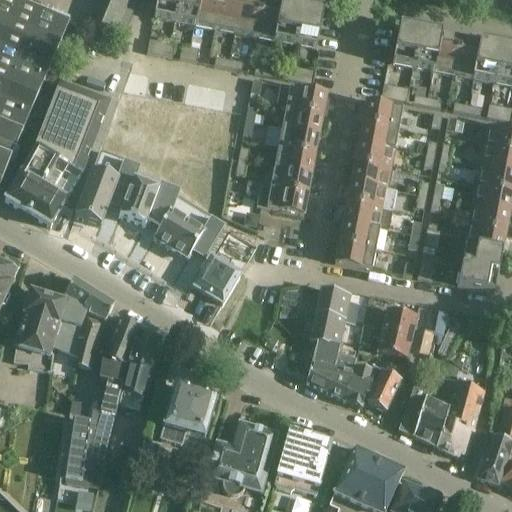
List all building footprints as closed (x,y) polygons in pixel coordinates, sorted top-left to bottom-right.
[(0,0),(0,186),(10,162),(21,135),(68,24),(11,0),(0,0)] [(122,39),(138,0),(103,0),(93,27),(122,39)] [(194,29),(199,0),(156,0),(153,21),(194,29)] [(199,0),(194,29),(214,33),(220,0),(199,0)] [(220,0),(214,33),(234,37),(241,0),(240,0),(220,0)] [(234,37),(254,41),(261,4),(241,0),(234,37)] [(254,41),(274,45),(281,8),(261,4),(254,41)] [(322,16),(281,8),(274,45),(315,52),(322,16)] [(432,75),(439,38),(398,30),(391,67),(432,75)] [(439,38),(432,75),(452,79),(459,42),(439,38)] [(472,83),(479,46),(459,42),(452,79),(472,83)] [(146,57),(155,59),(157,45),(149,43),(146,57)] [(163,60),(166,46),(157,45),(155,59),(163,60)] [(166,46),(163,60),(171,62),(174,48),(166,46)] [(511,52),(479,46),(472,83),(511,90),(511,52)] [(187,65),(190,51),(181,50),(179,63),(187,65)] [(198,53),(190,51),(187,65),(196,66),(198,53)] [(227,73),(229,64),(215,61),(214,70),(227,73)] [(229,64),(227,73),(241,75),(242,67),(229,64)] [(267,80),(269,72),(255,69),(254,78),(267,80)] [(296,85),(298,72),(290,70),(287,84),(296,85)] [(269,72),(267,80),(281,83),(282,74),(269,72)] [(304,87),(307,73),(298,72),(296,85),(304,87)] [(315,75),(307,73),(304,87),(312,89),(315,75)] [(259,99),(261,85),(253,84),(250,97),(259,99)] [(36,153),(4,204),(49,231),(80,180),(110,105),(60,86),(33,151),(36,153)] [(380,102),(389,103),(391,89),(383,88),(380,102)] [(279,89),(275,109),(285,112),(322,118),(326,97),(312,95),(289,90),(279,89)] [(397,105),(400,91),(391,89),(389,103),(397,105)] [(400,91),(397,105),(406,106),(408,93),(400,91)] [(414,100),(413,108),(426,110),(427,103),(414,100)] [(427,103),(426,110),(439,113),(440,105),(427,103)] [(361,126),(398,133),(402,112),(365,105),(361,126)] [(454,107),(453,115),(466,118),(467,110),(454,107)] [(494,123),(497,110),(488,108),(486,122),(494,123)] [(467,110),(466,118),(479,120),(480,112),(467,110)] [(502,125),(505,111),(497,110),(494,123),(502,125)] [(248,111),(245,125),(254,126),(256,113),(248,111)] [(511,120),(511,112),(505,111),(502,125),(511,127),(511,120)] [(318,138),(322,118),(285,112),(281,131),(318,138)] [(431,132),(439,133),(442,119),(433,118),(431,132)] [(448,121),(445,135),(453,136),(456,122),(448,121)] [(254,126),(245,125),(242,138),(251,140),(254,126)] [(395,153),(398,133),(361,126),(357,146),(395,153)] [(484,149),(511,154),(511,132),(488,128),(484,149)] [(281,131),(277,152),(314,158),(318,138),(281,131)] [(391,173),(395,153),(357,146),(353,166),(391,173)] [(428,146),(425,159),(434,160),(437,147),(428,146)] [(443,148),(440,162),(448,163),(451,150),(443,148)] [(511,175),(511,154),(484,149),(480,169),(511,175)] [(240,151),(237,165),(246,166),(248,153),(240,151)] [(277,152),(273,172),(310,179),(314,158),(277,152)] [(99,154),(73,223),(75,223),(83,226),(99,232),(100,231),(108,210),(121,215),(137,173),(124,168),(125,164),(99,154)] [(425,159),(423,172),(431,174),(434,160),(425,159)] [(440,162),(437,175),(446,176),(448,163),(440,162)] [(243,180),(246,166),(237,165),(235,178),(243,180)] [(387,193),(391,173),(353,166),(349,186),(387,193)] [(511,175),(480,169),(476,189),(511,196),(511,175)] [(273,172),(270,192),(306,199),(310,179),(273,172)] [(118,222),(117,224),(120,225),(143,234),(144,232),(146,227),(158,234),(170,214),(177,196),(160,190),(161,186),(137,177),(138,173),(137,173),(121,215),(118,222)] [(418,199),(426,201),(429,187),(420,185),(418,199)] [(346,206),(392,215),(396,196),(387,194),(387,193),(349,186),(346,206)] [(302,219),(306,199),(270,192),(247,187),(245,196),(259,199),(256,211),(302,219)] [(435,188),(432,202),(441,203),(443,190),(435,188)] [(511,196),(476,189),(472,209),(509,216),(511,198),(511,196)] [(153,243),(152,245),(166,253),(165,254),(172,258),(173,257),(187,266),(187,264),(191,257),(203,264),(222,233),(210,226),(212,222),(177,201),(179,197),(178,197),(177,196),(170,214),(158,234),(159,235),(153,244),(153,243)] [(426,201),(418,199),(415,213),(424,214),(426,201)] [(432,202),(430,215),(438,217),(441,203),(432,202)] [(346,206),(342,226),(379,233),(379,234),(388,236),(392,215),(346,206)] [(472,209),(468,229),(505,236),(509,216),(472,209)] [(413,225),(410,239),(419,241),(421,227),(413,225)] [(376,253),(379,234),(379,233),(342,226),(338,246),(376,253)] [(468,229),(464,249),(501,256),(505,236),(468,229)] [(210,261),(196,292),(227,307),(241,276),(240,275),(255,243),(228,230),(212,262),(210,261)] [(426,234),(425,242),(438,244),(439,236),(426,234)] [(410,239),(408,252),(416,254),(419,241),(410,239)] [(425,242),(423,250),(436,252),(438,244),(425,242)] [(372,274),(376,253),(338,246),(334,267),(372,274)] [(493,297),(501,256),(464,249),(456,290),(493,297)] [(420,266),(434,269),(435,260),(421,258),(420,266)] [(15,274),(0,266),(0,313),(2,309),(3,309),(8,301),(7,299),(13,286),(10,285),(15,274)] [(411,282),(413,268),(405,266),(402,280),(411,282)] [(434,269),(420,266),(418,274),(432,277),(434,269)] [(430,285),(432,277),(418,274),(417,283),(430,285)] [(52,352),(76,362),(79,342),(75,341),(89,313),(86,311),(93,296),(72,283),(63,301),(68,304),(52,352)] [(32,297),(30,296),(14,350),(15,350),(13,366),(27,368),(26,374),(49,377),(52,359),(47,358),(63,306),(43,300),(43,299),(41,297),(36,295),(33,297),(33,296),(32,297)] [(319,295),(309,346),(316,348),(337,352),(339,345),(343,326),(354,328),(358,309),(347,306),(349,300),(319,295)] [(79,342),(76,362),(79,363),(77,370),(91,372),(97,346),(105,326),(113,309),(93,296),(86,311),(89,313),(75,341),(79,342)] [(375,324),(373,333),(411,342),(416,321),(386,314),(383,326),(375,324)] [(120,398),(138,333),(139,332),(120,320),(119,321),(113,339),(102,365),(98,383),(107,385),(92,447),(85,488),(98,491),(101,479),(101,478),(120,398)] [(406,363),(411,342),(362,331),(358,348),(369,350),(370,341),(379,343),(376,356),(406,363)] [(120,398),(118,408),(140,413),(142,404),(159,344),(147,340),(147,336),(139,332),(120,398)] [(328,398),(336,361),(335,361),(337,352),(316,348),(310,369),(305,388),(328,398)] [(345,407),(352,374),(354,366),(336,361),(328,398),(345,407)] [(352,374),(345,407),(360,414),(360,413),(363,400),(367,401),(369,394),(373,379),(352,374)] [(374,375),(373,379),(369,394),(372,396),(366,408),(384,417),(399,387),(374,375)] [(425,403),(413,440),(436,452),(444,424),(455,388),(442,383),(436,408),(425,403)] [(455,388),(444,424),(472,435),(483,397),(470,392),(456,386),(455,388)] [(204,443),(216,401),(174,389),(162,431),(163,431),(160,443),(180,449),(184,437),(204,443)] [(413,440),(425,403),(424,403),(426,398),(412,393),(398,434),(412,440),(413,440)] [(71,405),(69,418),(80,419),(81,407),(71,405)] [(511,416),(504,414),(498,444),(511,448),(511,416)] [(90,426),(73,424),(64,484),(81,487),(90,426)] [(472,435),(444,424),(436,452),(456,463),(459,456),(466,459),(472,435)] [(277,438),(238,427),(231,452),(215,448),(206,481),(222,485),(222,486),(222,488),(222,490),(222,492),(223,494),(224,496),(226,497),(227,498),(229,499),(231,500),(233,500),(235,500),(237,499),(239,498),(241,497),(242,496),(243,494),(244,492),(244,491),(261,496),(277,438)] [(289,434),(273,489),(275,493),(289,497),(293,495),(293,494),(314,500),(330,446),(309,439),(304,432),(297,430),(289,434)] [(490,442),(476,483),(494,489),(495,490),(496,491),(497,492),(500,486),(503,475),(508,464),(509,464),(511,464),(511,448),(498,444),(490,442)] [(143,444),(134,476),(151,481),(160,449),(143,444)] [(332,501),(327,511),(330,511),(386,511),(398,486),(402,477),(384,469),(384,468),(371,463),(353,454),(337,447),(332,470),(343,475),(333,498),(332,498),(331,500),(332,501)] [(503,475),(500,486),(511,492),(511,464),(509,464),(508,464),(503,475)] [(426,499),(403,489),(392,511),(436,511),(440,505),(438,504),(438,500),(429,496),(426,499)]
